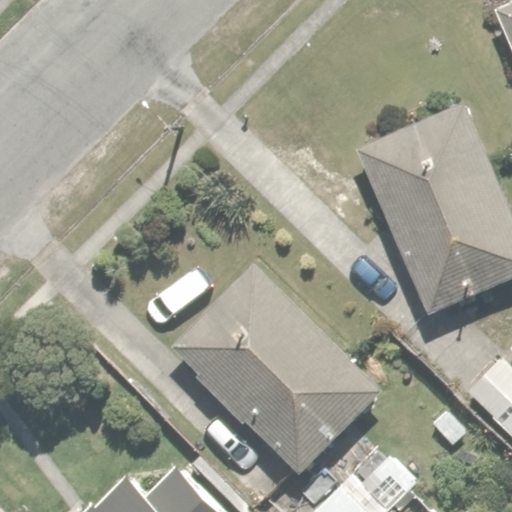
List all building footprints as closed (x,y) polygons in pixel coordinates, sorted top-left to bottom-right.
[(511,0),(507,0),(501,2),(511,28),(511,0)] [(511,184),(474,92),(360,138),(427,304),(511,269),(511,184)] [(257,253),(176,335),(299,454),(379,372),(257,253)] [(511,340),(509,338),(468,381),(511,422),(511,340)] [(137,461),(83,511),(238,511),(181,452),(153,478),(137,461)] [(383,511),(340,474),(307,511),(383,511)]
